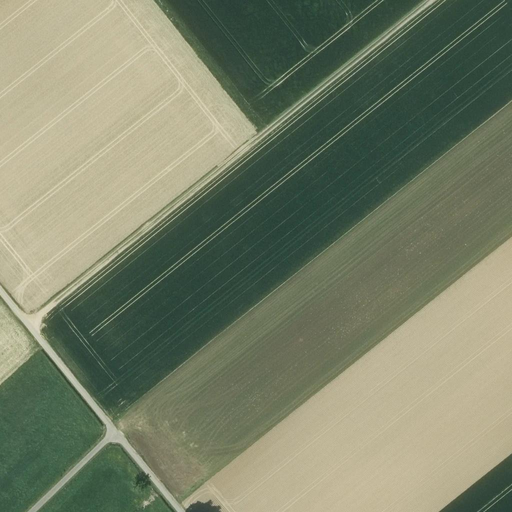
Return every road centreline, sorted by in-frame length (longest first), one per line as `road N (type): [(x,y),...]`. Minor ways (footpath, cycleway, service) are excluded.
road 1 (track): [(27,327),(431,0)]
road 2 (track): [(179,511),(0,293)]
road 3 (track): [(158,0),(265,133)]
